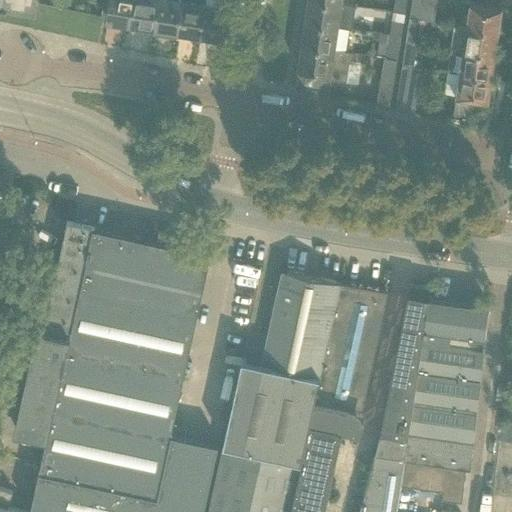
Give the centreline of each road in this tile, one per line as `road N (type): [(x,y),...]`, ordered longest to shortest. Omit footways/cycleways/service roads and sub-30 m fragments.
road 1 (tertiary): [(508,258),(224,208)]
road 2 (unknown): [(407,243),(352,511)]
road 3 (unclassified): [(508,258),(477,511)]
road 4 (residential): [(484,154),(240,101)]
road 5 (tertiary): [(224,208),(84,140),(0,115)]
road 6 (residential): [(240,101),(12,58)]
road 7 (unknown): [(224,208),(213,347)]
